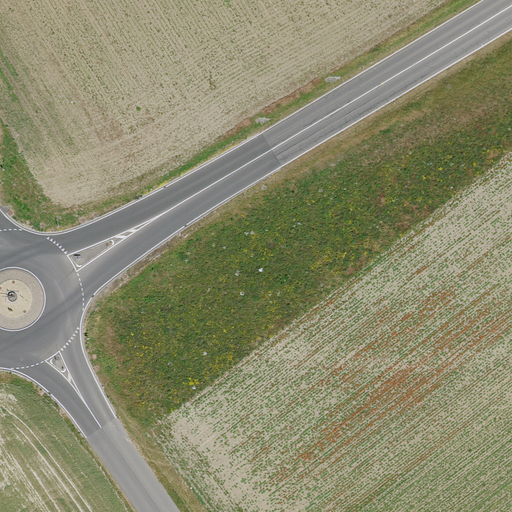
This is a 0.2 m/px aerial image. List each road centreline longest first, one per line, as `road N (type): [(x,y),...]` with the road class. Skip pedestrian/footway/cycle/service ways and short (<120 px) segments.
road 1 (primary): [(55,273),(511,6)]
road 2 (unclassified): [(159,511),(86,406)]
